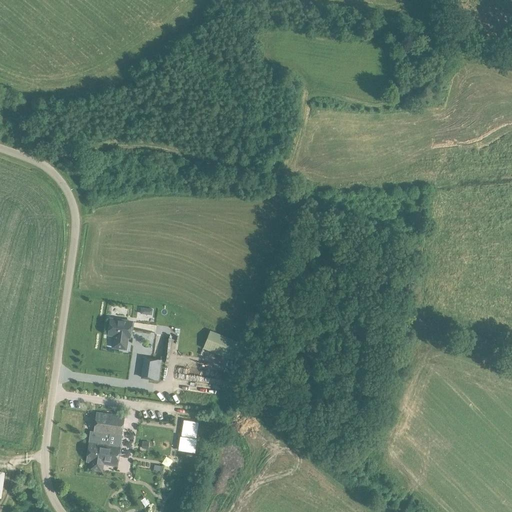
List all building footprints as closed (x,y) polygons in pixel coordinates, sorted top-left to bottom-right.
[(130,338),(132,322),(110,319),(108,335),(114,336),(113,348),(126,350),(128,338),(130,338)] [(210,331),(203,349),(235,362),(242,344),(210,331)] [(142,378),(158,381),(161,361),(145,359),(142,378)] [(87,462),(105,465),(118,466),(124,417),(97,413),(94,432),(91,432),(87,462)] [(199,423),(183,420),(179,450),(194,453),(199,423)]
